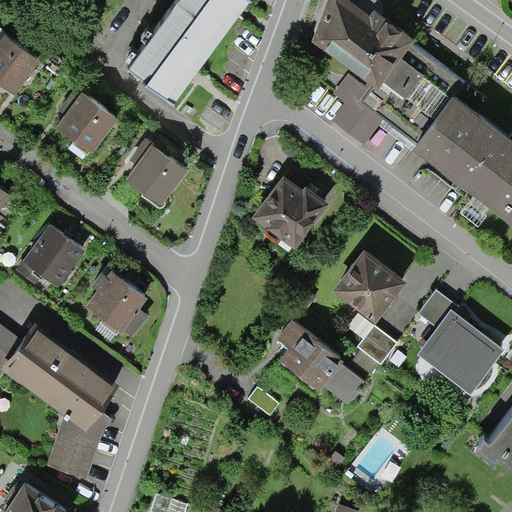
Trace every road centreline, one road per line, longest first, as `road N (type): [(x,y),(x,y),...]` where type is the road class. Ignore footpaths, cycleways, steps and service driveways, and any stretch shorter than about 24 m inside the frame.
road 1 (residential): [(511,280),(264,97)]
road 2 (residential): [(197,276),(119,511)]
road 3 (residential): [(197,276),(171,265),(0,137)]
road 4 (residential): [(264,97),(197,276)]
